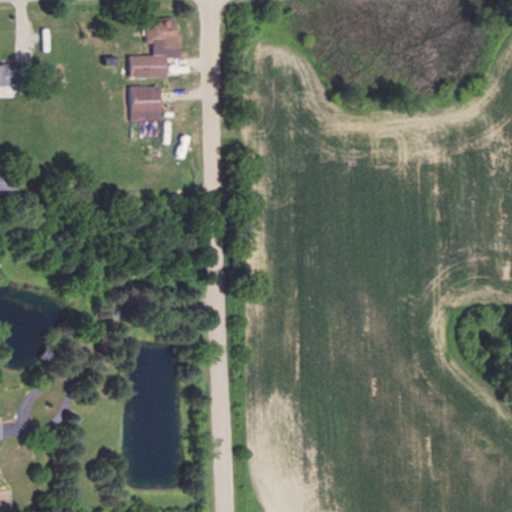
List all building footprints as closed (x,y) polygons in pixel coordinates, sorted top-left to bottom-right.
[(140,19),(167,18),(168,30),(174,30),(174,48),(157,49),(157,43),(141,43),(140,19)] [(124,56),(161,55),(161,76),(125,77),(124,56)] [(100,64),(111,64),(111,56),(99,57),(100,64)] [(0,64),(27,64),(27,81),(13,81),(13,84),(0,84),(0,64)] [(125,86),(153,85),(154,118),(126,119),(125,86)] [(0,171),(14,171),(14,190),(0,190),(0,171)]
